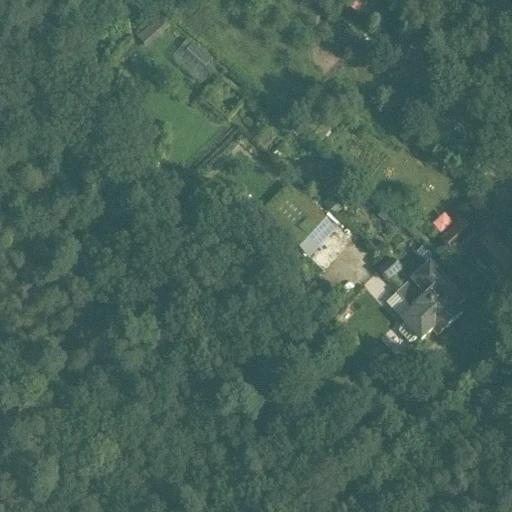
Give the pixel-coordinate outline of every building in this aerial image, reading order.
[(344,0),(359,12),(368,0),(344,0)] [(511,1),(511,0),(487,0),(470,11),(483,31),(484,31),(511,13),(511,1)] [(192,46),(185,54),(203,70),(210,62),(192,46)] [(313,134),(313,135),(321,142),(325,138),(328,134),(330,131),(321,124),(321,125),(313,134)] [(128,135),(123,141),(136,152),(141,146),(145,141),(132,130),(128,135)] [(288,186),(260,215),(307,260),(334,232),(288,186)] [(330,198),(324,205),(333,213),(339,207),(330,198)] [(381,210),(376,216),(384,223),(389,217),(381,210)] [(511,246),(499,232),(489,241),(485,237),(487,235),(486,234),(477,242),(473,238),(474,237),(463,225),(444,242),(455,255),(460,251),(469,260),(468,261),(492,287),(511,268),(511,246)] [(449,326),(463,315),(458,309),(464,303),(435,271),(443,264),(425,247),(416,255),(428,267),(409,284),(449,326)] [(389,284),(401,273),(391,261),(379,272),(389,284)] [(409,284),(398,293),(413,311),(402,321),(404,325),(400,329),(399,334),(409,345),(414,343),(418,340),(421,343),(432,332),(437,337),(449,326),(409,284)]
